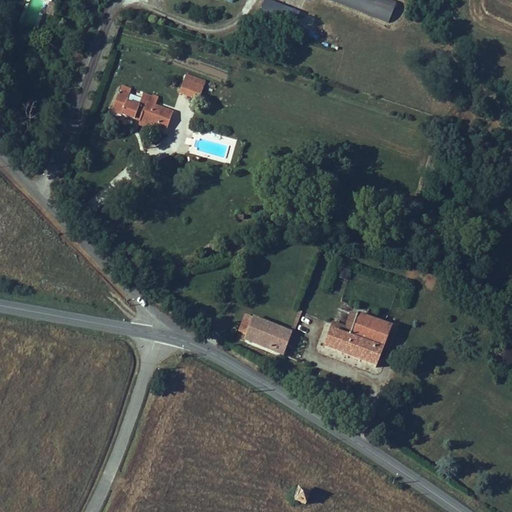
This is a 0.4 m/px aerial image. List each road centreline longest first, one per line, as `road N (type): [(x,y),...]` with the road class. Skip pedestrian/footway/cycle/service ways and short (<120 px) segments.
road 1 (tertiary): [(154,333),(221,357),(459,511)]
road 2 (unclassified): [(0,155),(139,295),(154,333)]
road 3 (unknown): [(42,198),(109,11)]
road 4 (unclassified): [(154,333),(91,511)]
road 5 (tertiary): [(0,305),(154,333)]
